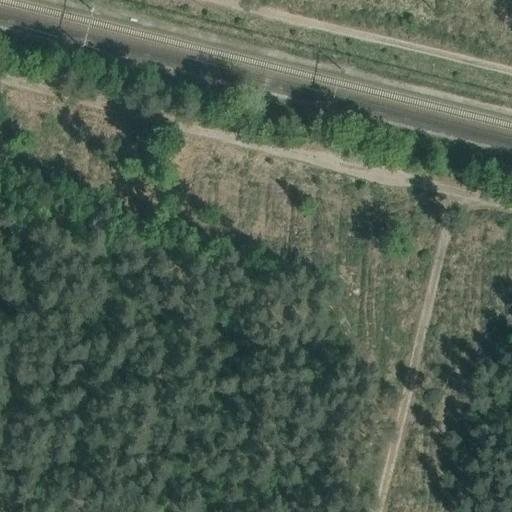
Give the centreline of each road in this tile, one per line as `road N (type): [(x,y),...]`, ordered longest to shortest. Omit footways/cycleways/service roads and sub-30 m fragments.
road 1 (track): [(511,190),(0,65)]
road 2 (track): [(370,511),(451,176)]
road 3 (track): [(219,0),(511,70)]
